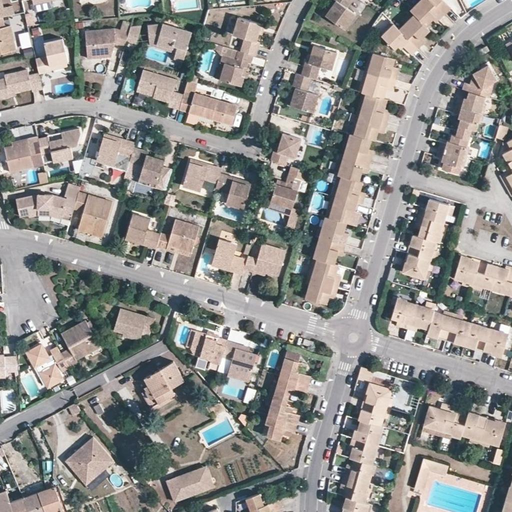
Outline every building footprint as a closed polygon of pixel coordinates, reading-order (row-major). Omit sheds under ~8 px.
[(0,0),(0,17),(12,15),(10,5),(1,8),(0,2),(0,0)] [(351,0),(335,0),(337,1),(333,7),(327,16),(345,28),(355,14),(346,7),(351,0)] [(409,10),(418,0),(412,0),(406,7),(409,10)] [(443,12),(429,0),(422,0),(421,2),(419,0),(418,0),(409,10),(411,11),(413,13),(425,24),(431,18),(434,15),(438,18),(443,12)] [(429,0),(443,12),(444,13),(450,6),(443,0),(429,0)] [(327,16),(333,7),(329,5),(323,13),(327,16)] [(403,24),(413,13),(411,11),(401,21),(403,24)] [(425,24),(413,13),(403,24),(406,26),(401,31),(418,46),(423,41),(420,37),(423,35),(429,28),(425,24)] [(13,16),(14,25),(23,24),(22,16),(13,16)] [(258,34),(261,24),(239,17),(233,36),(244,39),(240,51),(253,55),(254,55),(259,42),(256,41),(258,34)] [(418,46),(401,31),(398,28),(390,21),(384,27),(386,30),(381,35),(395,49),(398,46),(401,43),(403,45),(413,54),(419,47),(418,46)] [(172,31),(173,27),(161,23),(147,24),(149,36),(158,36),(156,43),(176,50),(175,53),(174,58),(183,61),(192,32),(178,28),(177,32),(172,31)] [(0,27),(0,52),(14,49),(8,25),(0,27)] [(131,26),(129,32),(127,40),(136,43),(141,25),(131,26)] [(125,45),(127,40),(129,32),(114,26),(85,30),(88,57),(112,55),(114,46),(111,46),(112,41),(115,42),(125,45)] [(33,37),(40,35),(39,27),(32,28),(33,37)] [(30,32),(20,34),(23,56),(33,55),(30,32)] [(158,36),(149,36),(149,44),(175,53),(176,50),(156,43),(158,36)] [(50,65),(65,61),(68,61),(62,38),(44,42),(46,55),(35,58),(39,72),(51,69),(51,68),(50,65)] [(489,47),(486,43),(480,48),(482,52),(489,47)] [(337,51),(314,44),(312,54),(309,62),(305,61),(301,74),(311,78),(316,79),(321,67),(331,70),(337,51)] [(240,51),(238,51),(235,61),(222,57),(220,62),(225,63),(221,78),(241,85),(244,77),(246,69),(248,63),(251,63),(253,55),(240,51)] [(373,54),(374,54),(369,53),(364,72),(368,73),(373,54)] [(394,60),(373,54),(368,73),(395,81),(397,74),(391,72),(392,68),(394,60)] [(490,82),(494,80),(496,78),(486,61),(478,65),(479,67),(473,71),(469,83),(463,81),(460,89),(467,91),(485,96),(488,97),(491,90),(488,87),(490,82)] [(225,63),(220,62),(216,77),(221,78),(225,63)] [(33,90),(42,88),(39,72),(30,74),(28,69),(5,74),(6,77),(0,77),(0,97),(11,95),(11,91),(16,91),(32,87),(33,90)] [(180,108),(184,92),(172,89),(175,79),(143,69),(137,88),(153,93),(152,97),(152,98),(168,103),(168,105),(180,108)] [(368,73),(364,72),(358,93),(361,94),(368,73)] [(301,74),(297,73),(293,87),(297,89),(291,105),(312,112),(318,95),(307,91),(311,78),(301,74)] [(395,81),(368,73),(361,94),(365,95),(383,100),(385,91),(387,87),(392,89),(395,81)] [(198,83),(188,80),(184,92),(180,108),(200,114),(201,112),(205,113),(204,115),(233,123),(238,105),(195,93),(198,83)] [(297,89),(293,87),(287,104),(291,105),(297,89)] [(136,92),(152,97),(153,93),(137,88),(136,92)] [(485,96),(467,91),(465,97),(464,101),(461,99),(458,98),(456,105),(480,112),(483,102),(485,96)] [(359,115),(365,95),(361,94),(355,114),(359,115)] [(387,101),(383,100),(365,95),(359,115),(386,123),(389,116),(383,114),(384,110),(387,101)] [(480,112),(456,105),(454,112),(457,113),(461,114),(459,118),(457,124),(471,128),(475,129),(477,122),(480,112)] [(359,115),(355,114),(349,135),(353,136),(359,115)] [(386,123),(359,115),(353,136),(371,141),(374,142),(377,133),(379,129),(384,130),(386,123)] [(469,134),(471,128),(457,124),(455,130),(469,134)] [(508,128),(500,125),(496,138),(504,141),(508,128)] [(38,140),(40,150),(42,156),(49,154),(53,154),(55,162),(74,158),(72,148),(78,146),(81,135),(79,129),(61,133),(63,139),(50,142),(48,138),(38,140)] [(468,138),(469,134),(455,130),(454,134),(468,138)] [(285,133),(282,143),(280,152),(275,151),(272,160),(287,164),(289,157),(290,154),(297,156),(302,138),(285,133)] [(468,138),(454,134),(452,133),(449,141),(449,144),(445,142),(442,142),(440,149),(463,155),(466,145),(468,138)] [(120,139),(104,135),(102,139),(119,144),(120,139)] [(371,141),(353,136),(349,135),(346,148),(349,149),(347,156),(371,163),(373,156),(367,154),(368,149),(371,141)] [(38,140),(37,137),(27,139),(27,143),(12,147),(4,148),(5,151),(7,159),(10,173),(22,170),(44,166),(43,163),(42,156),(40,150),(38,140)] [(131,158),(134,148),(135,144),(120,139),(119,144),(102,139),(96,160),(113,165),(112,167),(127,171),(129,163),(131,158)] [(146,152),(134,148),(131,158),(129,163),(142,166),(139,177),(158,183),(157,188),(164,190),(170,169),(162,166),(164,159),(154,157),(146,154),(146,152)] [(463,155),(440,149),(438,156),(441,157),(445,158),(443,161),(441,168),(457,173),(460,165),(463,155)] [(51,161),(49,154),(42,156),(43,163),(51,161)] [(371,163),(347,156),(345,164),(341,162),(338,175),(342,176),(359,181),(361,174),(363,170),(368,171),(371,163)] [(206,168),(208,164),(191,159),(190,163),(206,168)] [(511,160),(511,161),(503,166),(507,172),(509,176),(505,179),(509,186),(511,184),(511,160)] [(338,175),(341,162),(337,161),(333,174),(338,175)] [(140,175),(142,166),(129,163),(127,171),(125,179),(130,180),(133,173),(140,175)] [(220,173),(222,168),(208,164),(206,168),(190,163),(183,184),(200,189),(204,179),(217,183),(220,173)] [(275,179),(269,201),(294,207),(299,190),(306,191),(309,180),(304,179),(306,170),(291,165),(288,175),(286,182),(275,179)] [(25,178),(22,170),(10,173),(11,181),(25,178)] [(45,172),(39,174),(41,184),(48,182),(45,172)] [(234,177),(220,173),(217,183),(216,187),(229,191),(226,202),(244,207),(251,185),(234,179),(234,177)] [(335,197),(342,176),(338,175),(331,196),(335,197)] [(363,182),(359,181),(342,176),(335,197),(362,205),(365,197),(359,196),(360,192),(363,182)] [(157,188),(158,183),(139,177),(138,182),(157,188)] [(114,202),(80,192),(78,199),(75,208),(84,211),(81,224),(105,231),(114,202)] [(176,196),(167,193),(164,203),(170,205),(177,207),(178,203),(174,202),(176,196)] [(44,199),(39,198),(36,198),(35,196),(18,200),(21,216),(29,214),(38,212),(39,215),(52,216),(53,210),(63,214),(72,217),(75,208),(78,199),(68,196),(67,199),(52,195),(45,194),(44,199)] [(335,197),(331,196),(325,216),(329,218),(335,197)] [(362,205),(335,197),(329,218),(347,223),(351,224),(353,216),(354,212),(360,214),(362,205)] [(450,215),(452,206),(432,199),(429,209),(423,208),(421,216),(446,223),(449,215),(450,215)] [(302,210),(294,208),(289,227),(296,229),(302,210)] [(358,218),(360,214),(354,212),(353,216),(351,224),(357,226),(358,218)] [(158,246),(161,234),(148,231),(151,219),(134,214),(127,237),(145,241),(143,245),(157,250),(158,246)] [(322,230),(325,216),(321,215),(317,228),(322,230)] [(347,223),(329,218),(325,216),(322,230),(326,231),(323,238),(347,245),(349,238),(343,236),(344,232),(347,223)] [(443,235),(446,223),(421,216),(419,224),(424,226),(422,231),(420,237),(438,243),(442,243),(444,235),(443,235)] [(172,236),(162,233),(161,234),(158,246),(168,249),(170,245),(176,248),(192,253),(200,226),(177,219),(172,236)] [(105,231),(81,224),(79,229),(103,236),(105,231)] [(438,243),(420,237),(415,236),(409,255),(430,261),(433,253),(435,254),(438,243)] [(145,241),(127,237),(126,240),(143,245),(145,241)] [(347,245),(323,238),(321,245),(317,244),(313,258),(318,259),(335,264),(338,255),(339,251),(344,252),(347,245)] [(245,269),(248,258),(235,255),(239,244),(221,239),(214,262),(230,267),(229,269),(244,274),(245,269)] [(313,258),(317,244),(313,243),(309,256),(313,258)] [(260,259),(249,256),(248,258),(245,269),(255,272),(257,267),(267,271),(266,275),(280,275),(287,251),(264,245),(260,259)] [(428,268),(430,261),(409,255),(404,274),(425,280),(429,268),(428,268)] [(474,282),(480,262),(463,257),(456,279),(465,282),(466,282),(466,279),(474,282)] [(312,279),(318,259),(313,258),(307,277),(312,279)] [(338,265),(335,264),(318,259),(312,279),(338,286),(340,279),(335,278),(336,274),(338,265)] [(499,267),(480,262),(474,282),(483,284),(483,287),(492,289),(499,267)] [(504,269),(499,267),(492,289),(502,292),(504,288),(511,290),(511,289),(511,268),(509,268),(509,270),(504,269)] [(312,279),(307,277),(301,296),(306,298),(312,279)] [(338,286),(312,279),(306,298),(327,304),(329,298),(330,293),(336,295),(338,286)] [(408,300),(397,298),(395,305),(391,319),(397,321),(401,322),(400,326),(408,328),(416,304),(407,302),(408,300)] [(426,307),(416,304),(408,328),(417,331),(418,326),(429,329),(434,311),(435,309),(426,306),(426,307)] [(136,314),(120,309),(114,331),(123,334),(122,335),(132,338),(140,340),(142,335),(148,337),(154,318),(146,316),(144,320),(135,317),(136,314)] [(446,314),(434,311),(429,329),(427,334),(447,339),(453,318),(445,316),(446,314)] [(461,321),(453,318),(447,339),(466,345),(474,322),(462,319),(461,321)] [(71,348),(62,353),(65,360),(71,371),(81,365),(79,361),(102,349),(87,320),(64,333),(71,348)] [(485,326),(474,322),(466,345),(487,351),(493,330),(485,328),(485,326)] [(501,332),(493,330),(487,351),(504,356),(511,333),(501,331),(501,332)] [(221,363),(225,352),(228,341),(228,340),(204,333),(204,336),(196,334),(191,347),(195,354),(212,359),(211,360),(221,363)] [(130,343),(132,338),(122,335),(121,340),(130,343)] [(238,343),(228,341),(225,352),(224,355),(233,358),(228,373),(251,380),(258,354),(249,352),(237,348),(238,343)] [(250,347),(238,343),(237,348),(249,352),(250,347)] [(52,359),(43,344),(29,352),(36,367),(42,364),(45,370),(41,372),(50,387),(65,379),(56,364),(51,366),(48,361),(52,359)] [(59,362),(65,374),(71,371),(65,360),(62,353),(58,347),(52,350),(56,357),(59,362)] [(19,370),(18,355),(6,356),(6,355),(0,354),(0,376),(7,376),(7,371),(15,371),(19,370)] [(283,368),(287,358),(281,356),(278,367),(283,368)] [(59,362),(56,357),(52,359),(48,361),(51,366),(56,364),(59,362)] [(300,361),(287,358),(283,368),(281,377),(309,386),(312,377),(304,374),(296,373),(298,367),(300,361)] [(149,387),(141,391),(149,406),(175,392),(172,385),(183,379),(173,360),(143,376),(149,387)] [(307,363),(300,361),(298,367),(305,370),(307,363)] [(309,386),(281,377),(278,386),(275,396),(289,400),(291,394),(292,390),(299,392),(307,394),(309,386)] [(371,381),(365,401),(385,406),(388,397),(390,397),(392,388),(371,381)] [(252,404),(257,390),(249,387),(244,402),(252,404)] [(275,396),(270,394),(267,405),(272,407),(275,396)] [(289,400),(275,396),(272,407),(270,415),(298,424),(300,415),(292,413),(285,411),(287,406),(289,400)] [(394,398),(390,397),(388,397),(385,406),(391,408),(394,398)] [(82,409),(75,401),(69,405),(76,414),(82,409)] [(383,415),(385,406),(365,401),(360,419),(363,420),(382,425),(385,416),(383,415)] [(99,402),(93,405),(98,414),(104,410),(99,402)] [(430,404),(424,425),(434,428),(434,426),(444,428),(450,404),(443,402),(441,407),(430,404)] [(459,407),(450,404),(444,428),(456,432),(455,435),(462,438),(463,434),(468,416),(461,414),(457,413),(459,407)] [(388,417),(391,408),(385,406),(383,415),(385,416),(388,417)] [(470,410),(468,416),(463,434),(472,436),(473,435),(482,437),(488,416),(470,410)] [(270,415),(267,423),(271,424),(268,436),(277,438),(279,433),(280,427),(287,430),(288,430),(295,433),(298,424),(270,415)] [(488,416),(482,437),(492,440),(492,441),(500,444),(507,421),(488,416)] [(385,426),(382,425),(363,420),(360,430),(357,430),(355,437),(376,444),(379,434),(383,435),(385,426)] [(434,428),(424,425),(423,428),(442,434),(444,428),(434,426),(434,428)] [(444,428),(442,434),(454,437),(455,435),(456,432),(444,428)] [(115,459),(94,434),(66,458),(75,469),(77,467),(89,481),(115,459)] [(473,435),(472,436),(471,440),(481,443),(482,437),(473,435)] [(373,453),(376,444),(355,437),(352,445),(355,446),(352,456),(356,458),(375,463),(377,455),(373,453)] [(492,440),(482,437),(481,443),(490,446),(492,441),(492,440)] [(425,457),(423,465),(432,468),(448,472),(451,464),(425,457)] [(375,463),(356,458),(355,465),(353,469),(349,467),(346,475),(370,483),(373,475),(374,475),(377,464),(375,463)] [(211,474),(207,464),(195,469),(199,478),(211,474)] [(432,468),(423,465),(417,488),(425,491),(432,468)] [(89,481),(77,467),(75,469),(87,483),(89,481)] [(199,478),(195,469),(167,479),(175,500),(215,485),(211,474),(199,478)] [(370,483),(346,475),(344,482),(349,484),(348,488),(346,495),(348,496),(366,502),(370,491),(368,490),(370,483)] [(511,511),(511,480),(511,485),(509,485),(505,499),(502,509),(501,511),(511,511)] [(55,484),(24,495),(29,511),(62,511),(62,510),(64,509),(55,484)] [(6,489),(0,490),(0,511),(13,511),(10,500),(9,500),(6,489)] [(29,511),(24,495),(9,500),(10,500),(13,511),(29,511)] [(258,495),(244,500),(248,511),(275,511),(278,511),(281,509),(278,501),(269,505),(262,507),(261,503),(258,495)] [(367,511),(371,503),(366,502),(348,496),(343,511),(367,511)]
